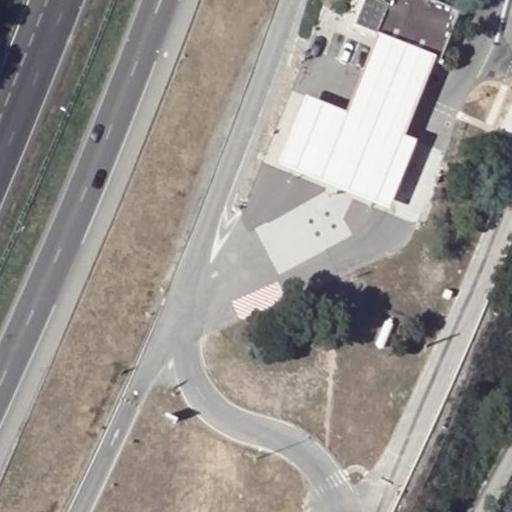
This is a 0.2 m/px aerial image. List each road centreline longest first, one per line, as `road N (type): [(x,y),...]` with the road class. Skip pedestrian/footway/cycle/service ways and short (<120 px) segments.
road 1 (motorway): [(0,380),(158,0)]
road 2 (motorway): [(56,0),(0,139)]
